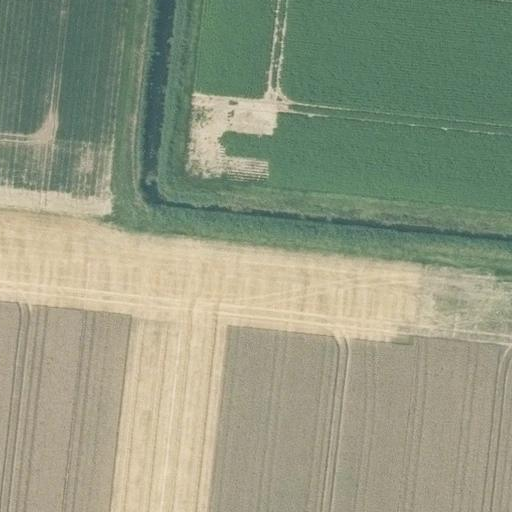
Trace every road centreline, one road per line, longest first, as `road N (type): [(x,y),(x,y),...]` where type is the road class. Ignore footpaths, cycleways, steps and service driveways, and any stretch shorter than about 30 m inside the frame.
road 1 (track): [(134,0),(110,221),(511,264)]
road 2 (track): [(511,215),(176,180),(196,0)]
